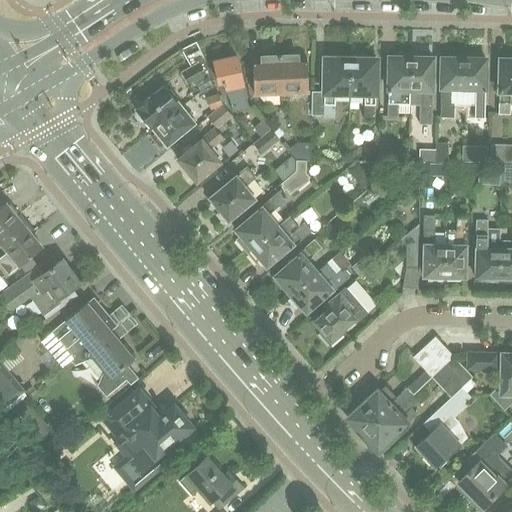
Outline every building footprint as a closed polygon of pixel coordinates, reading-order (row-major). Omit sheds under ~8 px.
[(351,55),(340,55),(340,54),(339,53),(338,52),(337,51),(336,51),(334,50),(331,50),(330,51),(329,51),(328,52),(327,53),(326,54),(326,56),(326,57),(326,58),(325,58),(324,92),(312,92),(312,113),(322,113),(322,117),(334,118),(335,92),(349,93),(351,55)] [(410,104),(411,54),(395,54),(395,56),(389,56),(388,116),(397,116),(398,104),(410,104)] [(432,121),(432,117),(433,57),(427,57),(427,54),(411,54),(410,104),(423,105),(422,121),(432,121)] [(254,94),(281,92),(279,55),(262,56),(262,59),(253,60),(254,94)] [(279,55),(281,92),(308,91),(307,57),(297,58),(297,55),(279,55)] [(366,59),(366,56),(351,55),(349,93),(364,93),(363,117),(375,117),(377,59),(366,59)] [(463,88),(464,55),(448,55),(448,57),(442,57),(440,117),(454,117),(455,104),(451,104),(451,88),(463,88)] [(464,55),(463,88),(476,88),(475,117),(485,118),(486,58),(480,58),(480,55),(464,55)] [(511,91),(511,55),(511,56),(510,59),(500,58),(499,113),(510,113),(511,92),(511,91)] [(230,98),(233,111),(248,108),(237,56),(214,61),(218,82),(223,81),(224,87),(225,87),(225,88),(230,98)] [(193,92),(201,87),(203,91),(213,82),(204,60),(182,72),(193,92)] [(176,97),(174,99),(164,86),(149,99),(148,98),(136,108),(137,110),(134,113),(135,117),(138,121),(142,122),(145,120),(154,130),(155,129),(154,128),(183,105),(176,97)] [(218,97),(210,100),(213,109),(221,106),(218,97)] [(188,116),(190,114),(183,105),(154,128),(155,129),(157,132),(152,136),(160,146),(165,142),(167,144),(194,123),(188,116)] [(231,115),(223,106),(211,116),(218,125),(231,115)] [(261,138),(272,129),(263,118),(252,127),(261,138)] [(196,182),(211,169),(221,161),(210,149),(223,137),(215,128),(177,159),(187,171),(187,175),(190,178),(193,179),(196,182)] [(272,129),(261,138),(254,143),(261,152),(279,138),(272,129)] [(489,160),(498,160),(498,143),(490,143),(490,145),(489,159),(489,160)] [(296,159),(305,159),(311,159),(311,145),(299,145),(290,151),(296,159)] [(448,145),(436,145),(436,148),(435,162),(447,162),(448,145)] [(364,149),(364,159),(377,160),(377,152),(378,147),(366,147),(364,147),(364,149)] [(417,162),(435,162),(436,148),(418,148),(417,162)] [(472,152),(471,162),(481,163),(487,164),(487,162),(487,161),(489,149),(473,148),(472,152)] [(305,159),(296,159),(296,170),(280,183),(289,194),(309,178),(304,172),(305,159)] [(469,163),(447,162),(447,189),(464,190),(464,182),(469,182),(469,163)] [(372,163),(372,174),(380,174),(383,174),(383,163),(372,163)] [(428,187),(433,187),(433,183),(433,176),(442,176),(443,164),(421,163),(421,173),(420,186),(428,187)] [(499,165),(477,164),(476,183),(498,184),(499,165)] [(228,221),(244,208),(255,199),(245,187),(256,178),(247,166),(209,198),(219,210),(218,212),(224,219),(226,219),(228,221)] [(247,252),(277,227),(267,215),(285,200),(278,191),(255,210),(256,212),(235,229),(241,236),(236,239),(247,252)] [(2,244),(24,225),(6,203),(0,207),(0,242),(2,244)] [(445,279),(446,230),(445,230),(445,231),(434,231),(435,215),(424,215),(423,245),(424,245),(424,276),(427,276),(427,278),(445,279)] [(465,277),(466,246),(467,246),(467,215),(456,215),(456,230),(446,230),(445,279),(461,279),(461,277),(465,277)] [(304,222),(297,228),(288,218),(277,227),(247,252),(257,263),(261,260),(266,266),(287,249),(288,251),(311,231),(304,222)] [(499,281),(500,241),(500,229),(487,229),(488,220),(476,219),(475,252),(476,252),(475,277),(479,277),(479,281),(499,281)] [(339,229),(331,220),(321,228),(329,237),(339,229)] [(419,267),(420,223),(401,240),(407,247),(407,267),(419,267)] [(0,262),(9,273),(19,265),(42,246),(24,225),(2,244),(6,249),(0,254),(0,262)] [(511,227),(511,241),(500,241),(499,281),(511,281),(511,227)] [(288,296),(317,271),(307,260),(322,247),(314,239),(294,256),(295,258),(274,276),(280,282),(278,284),(288,296)] [(360,274),(362,272),(370,266),(363,258),(352,266),(351,267),(354,270),(358,275),(360,274)] [(0,306),(7,301),(13,310),(36,293),(46,307),(80,282),(78,280),(80,278),(74,270),(72,272),(63,259),(44,272),(39,265),(0,293),(0,306)] [(317,271),(288,296),(298,308),(300,306),(306,312),(327,294),(328,295),(351,276),(343,267),(336,273),(327,262),(317,271)] [(366,312),(349,292),(344,286),(334,295),(339,300),(314,321),(321,329),(319,331),(330,345),(343,334),(341,331),(352,321),(354,322),(366,312)] [(133,373),(126,365),(135,358),(103,320),(106,317),(91,299),(41,340),(61,365),(86,345),(107,370),(104,373),(101,380),(98,385),(107,395),(133,373)] [(443,367),(454,357),(435,337),(424,347),(443,367)] [(443,367),(424,347),(413,357),(432,377),(443,367)] [(511,350),(511,354),(502,353),(501,386),(498,386),(489,395),(504,410),(511,402),(511,350)] [(494,354),(472,353),(469,356),(468,365),(472,368),(494,369),(497,366),(497,357),(494,354)] [(445,388),(465,369),(454,357),(443,367),(433,376),(445,388)] [(0,409),(25,390),(0,358),(0,409)] [(452,396),(461,388),(469,380),(473,377),(465,369),(445,388),(452,396)] [(469,380),(461,388),(466,393),(474,386),(475,386),(469,380)] [(406,388),(396,398),(385,386),(378,392),(377,390),(350,415),(350,420),(356,427),(356,428),(369,416),(378,425),(412,394),(406,388)] [(466,437),(459,422),(451,414),(470,397),(466,393),(461,388),(452,396),(431,416),(435,412),(443,421),(415,446),(435,467),(466,437)] [(139,390),(103,419),(104,420),(107,418),(120,434),(111,442),(127,460),(115,469),(132,490),(154,472),(152,471),(161,464),(181,447),(182,448),(183,447),(177,439),(192,426),(189,423),(189,421),(188,419),(188,417),(187,415),(186,413),(184,412),(183,411),(181,410),(179,409),(177,409),(174,405),(159,418),(154,412),(156,410),(139,390)] [(418,400),(413,395),(412,394),(378,425),(369,416),(356,428),(378,451),(417,414),(411,407),(418,400)] [(51,428),(31,403),(20,412),(41,437),(51,428)] [(484,455),(478,461),(472,467),(458,481),(484,506),(498,492),(505,485),(511,477),(511,467),(498,454),(507,445),(494,432),(477,449),(484,455)] [(230,483),(206,456),(179,480),(192,495),(199,489),(210,502),(212,500),(219,507),(242,487),(234,479),(230,483)]
